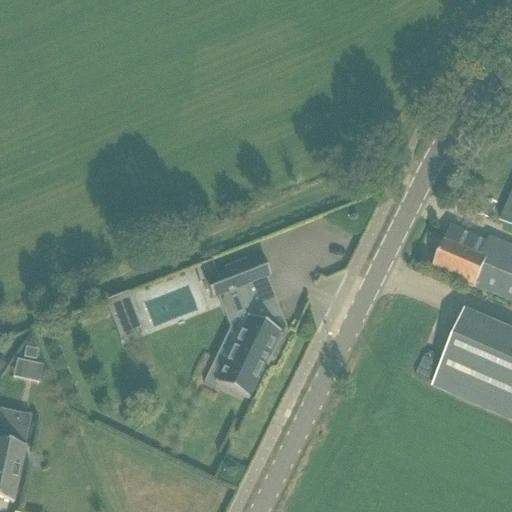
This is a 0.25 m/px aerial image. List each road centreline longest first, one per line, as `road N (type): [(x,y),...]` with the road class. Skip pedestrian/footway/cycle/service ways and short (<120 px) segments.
road 1 (tertiary): [(261,511),(419,186),(460,117),(511,61)]
road 2 (track): [(0,326),(360,173),(388,169),(419,186)]
